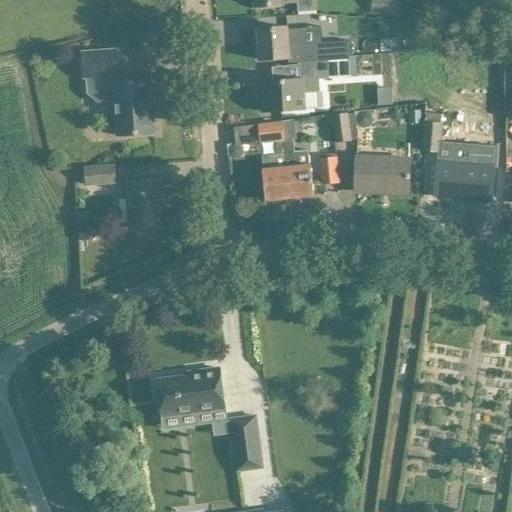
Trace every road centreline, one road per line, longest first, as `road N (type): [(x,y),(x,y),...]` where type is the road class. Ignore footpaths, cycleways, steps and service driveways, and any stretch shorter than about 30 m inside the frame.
road 1 (unclassified): [(238,266),(297,252),(511,254)]
road 2 (residential): [(238,266),(208,0)]
road 3 (unclassified): [(0,368),(122,305),(238,266)]
road 4 (residential): [(0,385),(48,511)]
